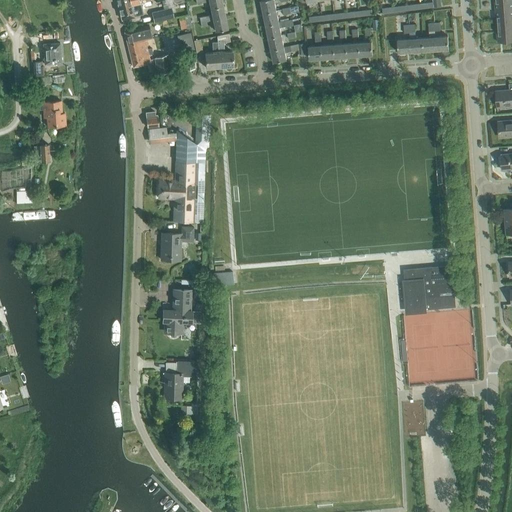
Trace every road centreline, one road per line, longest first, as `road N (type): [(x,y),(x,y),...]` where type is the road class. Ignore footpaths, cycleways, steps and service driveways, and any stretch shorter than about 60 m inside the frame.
road 1 (residential): [(133,371),(133,93)]
road 2 (residential): [(265,83),(470,66)]
road 3 (unclassified): [(205,511),(145,438),(133,371)]
road 4 (tertiary): [(482,511),(491,350)]
road 5 (tertiary): [(491,350),(480,190)]
road 6 (residential): [(133,93),(265,83)]
road 7 (tertiary): [(480,190),(470,66)]
